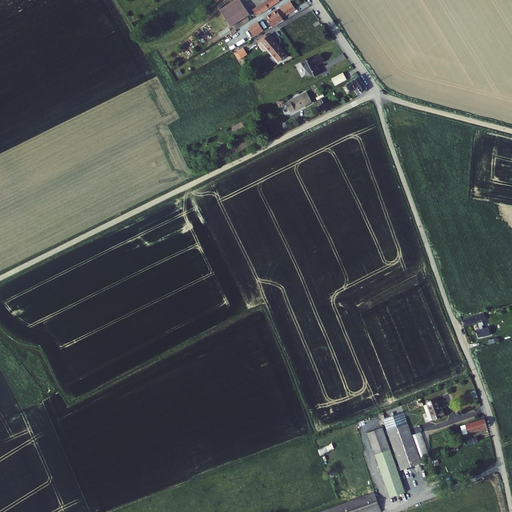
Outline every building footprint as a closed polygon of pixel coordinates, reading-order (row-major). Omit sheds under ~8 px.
[(238,0),(232,0),(218,8),(228,25),(247,14),(238,0)] [(273,4),(272,3),(276,0),(265,0),(253,7),(258,14),(273,4)] [(283,20),(280,15),(294,7),(289,0),(287,0),(264,14),(271,27),(283,20)] [(258,21),(248,27),(254,37),(264,31),(258,21)] [(268,48),(280,62),(288,55),(270,34),(259,44),(265,50),(268,48)] [(311,73),(320,72),(321,74),(327,70),(325,66),(324,66),(323,64),(322,64),(321,63),(329,58),(325,51),(312,58),(312,56),(306,60),(309,65),(309,64),(311,67),(311,73)] [(334,78),(337,84),(348,79),(345,72),(334,78)] [(362,94),(370,87),(359,75),(350,82),(350,85),(349,85),(352,88),(354,86),(356,87),(362,94)] [(300,106),(301,107),(304,105),(304,104),(310,101),(311,102),(318,98),(312,88),(291,99),(296,108),(300,106)] [(325,96),(330,104),(334,102),(330,94),(325,96)] [(323,113),(330,110),(324,96),(317,99),(323,113)] [(490,315),(488,310),(466,317),(467,321),(481,318),(483,326),(480,327),(482,333),(494,331),(492,323),(487,325),(487,322),(488,321),(487,316),(490,315)] [(443,395),(433,398),(439,417),(452,413),(449,406),(447,407),(443,395)] [(402,412),(382,420),(396,456),(401,470),(420,463),(402,412)] [(483,418),(475,420),(478,430),(486,427),(483,418)] [(382,420),(379,421),(392,457),(396,456),(382,420)] [(475,420),(470,422),(472,426),(469,426),(471,429),(473,428),(474,431),(478,430),(475,420)] [(398,474),(392,457),(379,421),(364,427),(384,480),(398,474)] [(477,437),(479,442),(487,439),(485,434),(477,437)] [(332,444),(318,449),(320,455),(334,450),(332,444)] [(390,498),(405,493),(398,474),(384,480),(390,498)] [(376,511),(381,510),(374,491),(313,511),(376,511)]
